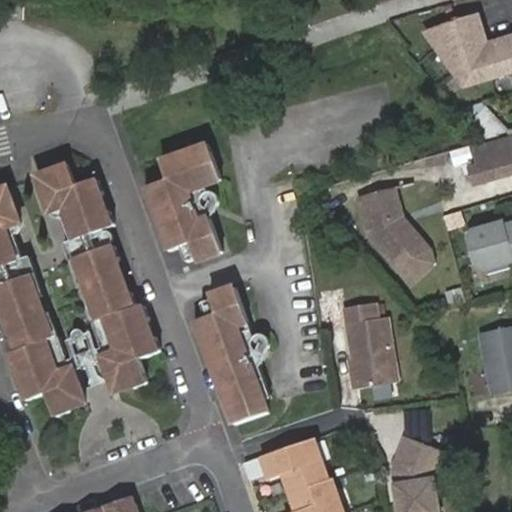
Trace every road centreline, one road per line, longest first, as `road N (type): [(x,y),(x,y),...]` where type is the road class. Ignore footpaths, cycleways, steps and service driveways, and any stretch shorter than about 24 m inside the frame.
road 1 (residential): [(86,121),(104,140),(224,446)]
road 2 (residential): [(43,508),(224,446)]
road 3 (residential): [(43,508),(0,374)]
